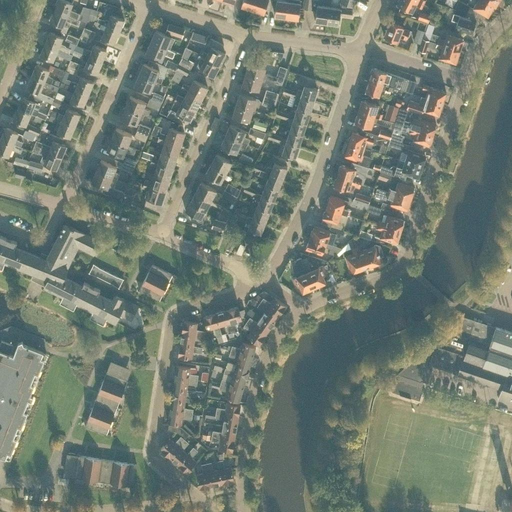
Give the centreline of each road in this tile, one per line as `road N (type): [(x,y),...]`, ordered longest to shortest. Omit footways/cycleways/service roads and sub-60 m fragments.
road 1 (unclassified): [(305,310),(404,264),(466,81)]
road 2 (residential): [(190,491),(149,451),(170,326),(175,314),(236,294),(252,276)]
road 3 (residential): [(261,282),(317,181),(361,49)]
road 4 (residential): [(161,236),(245,35)]
road 5 (residential): [(63,205),(148,5)]
road 6 (unclassified): [(244,511),(259,385),(270,350),(305,310)]
